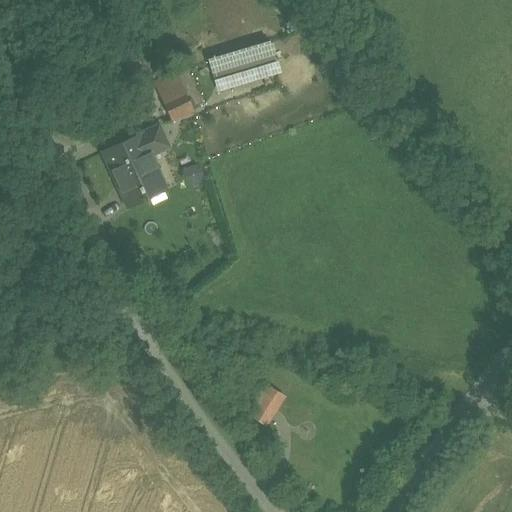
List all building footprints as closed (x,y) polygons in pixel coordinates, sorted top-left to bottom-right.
[(214,60),(224,92),(289,72),(279,40),(214,60)] [(175,72),(153,82),(172,121),(193,110),(175,72)] [(145,99),(121,111),(127,124),(151,113),(145,99)] [(118,121),(100,129),(104,139),(122,130),(118,121)] [(158,127),(140,135),(103,152),(128,208),(166,190),(149,155),(167,147),(158,127)] [(285,396),(264,384),(247,413),(267,425),(285,396)]
